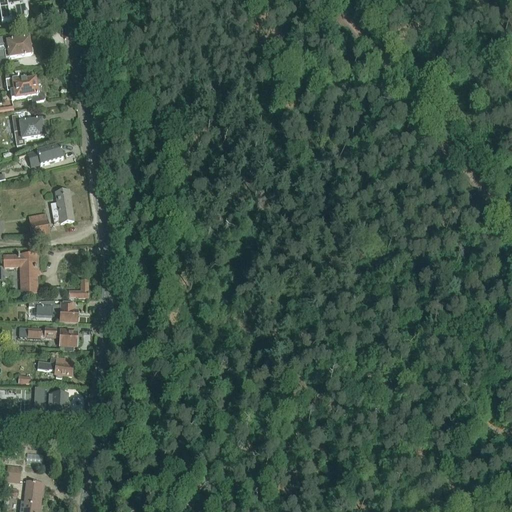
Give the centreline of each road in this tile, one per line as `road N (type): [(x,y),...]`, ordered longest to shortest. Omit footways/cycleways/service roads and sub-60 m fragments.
road 1 (tertiary): [(84,511),(109,287),(70,0)]
road 2 (track): [(328,0),(511,230)]
